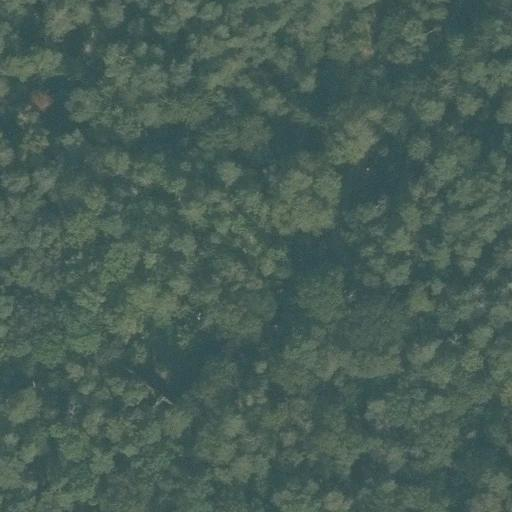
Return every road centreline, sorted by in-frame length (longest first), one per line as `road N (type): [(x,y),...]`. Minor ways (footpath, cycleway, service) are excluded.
road 1 (track): [(459,0),(350,179),(339,213),(338,247),(396,350),(401,423),(392,511)]
road 2 (track): [(0,35),(308,259),(338,247)]
road 3 (track): [(511,418),(432,356),(396,350)]
